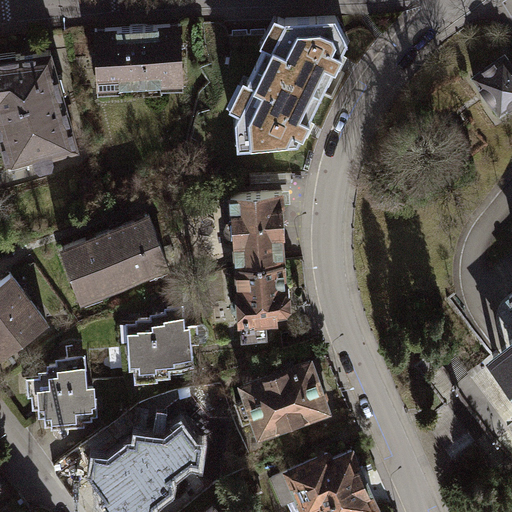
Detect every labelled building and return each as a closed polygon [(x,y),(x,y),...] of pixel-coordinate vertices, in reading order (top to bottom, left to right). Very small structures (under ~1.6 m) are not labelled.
[(266,43),(257,62),(320,92),(346,40),(336,18),(285,19),(271,46),(266,43)] [(111,24),(95,25),(97,82),(135,81),(135,88),(161,88),(161,80),(182,79),(180,22),(111,24)] [(76,145),(50,49),(24,53),(0,55),(0,133),(6,155),(29,150),(32,158),(40,166),(52,163),(52,152),(76,145)] [(511,62),(506,53),(474,75),(499,111),(511,102),(511,62)] [(298,140),(320,92),(257,62),(247,81),(253,84),(236,119),(237,145),(298,140)] [(281,189),(230,192),(232,214),(225,219),(225,228),(233,233),(235,263),(283,260),(281,231),(284,231),(281,189)] [(168,263),(149,213),(61,246),(80,296),(168,263)] [(283,260),(235,263),(236,294),(232,299),(232,308),(237,313),(239,313),(240,320),(242,320),(242,335),(265,334),(264,318),(276,318),(276,309),(290,308),(289,288),(285,288),(283,260)] [(0,353),(46,320),(9,271),(0,277),(0,353)] [(511,332),(499,342),(481,355),(507,389),(511,395),(511,291),(507,295),(511,302),(511,332)] [(138,320),(128,320),(130,364),(135,364),(136,378),(154,377),(154,373),(163,373),(162,368),(178,368),(177,364),(190,363),(189,341),(184,341),(183,305),(166,306),(166,311),(152,311),(152,316),(138,316),(138,320)] [(41,377),(33,377),(33,397),(39,397),(40,411),(47,410),(47,419),(52,419),(52,428),(56,433),(61,435),(66,432),(68,427),(68,422),(80,422),(80,412),(94,411),(93,385),(84,386),(82,355),(58,356),(58,363),(50,363),(50,369),(41,370),(41,377)] [(311,359),(243,382),(248,396),(235,400),(242,420),(255,416),(259,430),(264,428),(273,428),(280,423),(327,407),(325,401),(326,396),(324,388),(320,386),(311,359)] [(95,463),(92,481),(109,504),(103,508),(105,511),(153,511),(154,511),(172,496),(173,481),(192,468),(199,469),(202,450),(196,449),(182,431),(165,444),(137,441),(136,450),(130,449),(110,466),(95,463)] [(328,450),(270,475),(282,502),(287,500),(292,511),(295,511),(306,508),(307,511),(357,511),(375,505),(351,449),(331,457),(328,450)]
